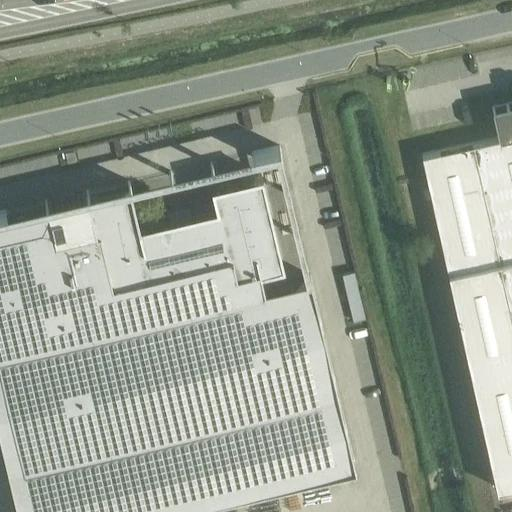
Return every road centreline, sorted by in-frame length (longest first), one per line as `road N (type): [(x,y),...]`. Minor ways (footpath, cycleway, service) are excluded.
road 1 (unclassified): [(511,20),(0,134)]
road 2 (unknown): [(278,72),(380,511)]
road 3 (secondary): [(0,32),(125,0)]
